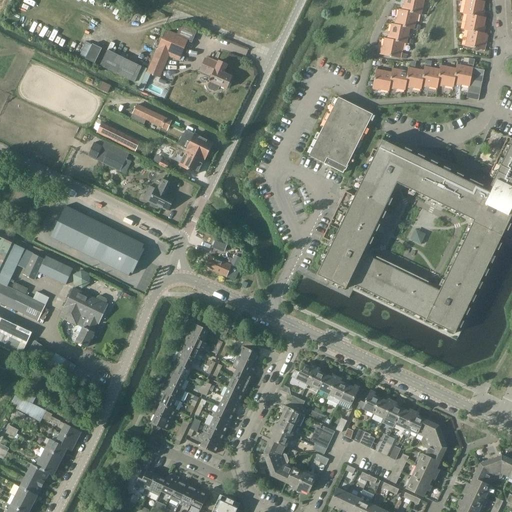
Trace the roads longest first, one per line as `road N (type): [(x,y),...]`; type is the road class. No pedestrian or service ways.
road 1 (tertiary): [(56,511),(154,291),(176,278)]
road 2 (residential): [(489,108),(364,101),(369,54),(391,0)]
road 3 (tertiary): [(500,422),(297,328)]
road 4 (unclassified): [(182,238),(0,149)]
road 5 (unclassified): [(182,238),(270,63)]
road 6 (unclassified): [(243,470),(238,451),(297,328)]
road 7 (unclassified): [(307,511),(339,443),(391,467)]
road 8 (tertiary): [(297,328),(176,278)]
